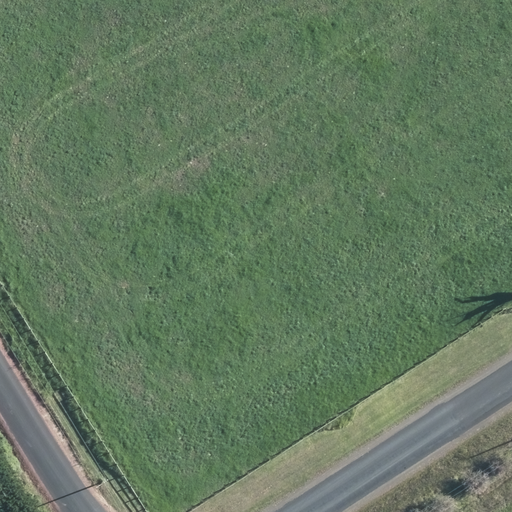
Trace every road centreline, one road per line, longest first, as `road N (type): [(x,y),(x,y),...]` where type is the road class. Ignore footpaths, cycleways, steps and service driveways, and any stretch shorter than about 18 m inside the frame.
road 1 (unclassified): [(307,511),(511,382)]
road 2 (unclassified): [(82,511),(0,377)]
